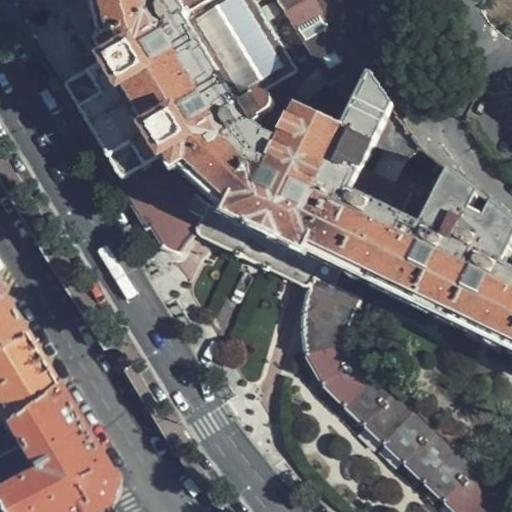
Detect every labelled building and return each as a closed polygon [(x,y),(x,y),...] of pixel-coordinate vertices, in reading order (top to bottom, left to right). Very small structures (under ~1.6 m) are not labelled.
[(511,270),(504,267),(511,248),(511,219),(493,205),(482,227),(467,220),(479,194),(449,171),(422,226),(353,193),(394,110),(372,78),(368,76),(363,91),(356,85),(347,74),(330,86),(273,0),(20,0),(21,0),(26,1),(27,0),(94,0),(106,42),(101,44),(110,62),(96,68),(59,11),(49,8),(43,10),(37,13),(33,17),(32,22),(33,38),(37,44),(50,64),(150,230),(154,228),(165,245),(164,248),(183,257),(196,238),(201,234),(204,237),(214,241),(238,253),(239,255),(241,257),(243,257),(245,257),(266,267),(267,269),(269,270),(271,270),(273,270),(297,282),(306,286),(312,287),(311,297),(306,315),(307,353),(307,355),(313,371),(322,386),(333,399),(363,428),(451,511),(511,511),(511,510),(494,491),(482,475),(416,413),(360,359),(351,344),(350,338),(351,323),(362,300),(334,287),(343,269),(511,353),(511,270)] [(419,95),(411,80),(400,87),(409,101),(419,95)] [(402,171),(369,162),(360,194),(394,203),(402,171)] [(0,345),(23,332),(12,315),(0,295),(0,345)] [(0,411),(3,416),(55,384),(36,354),(23,332),(0,345),(0,411)] [(0,418),(0,511),(82,511),(103,501),(110,477),(77,421),(55,384),(3,416),(0,418)]
